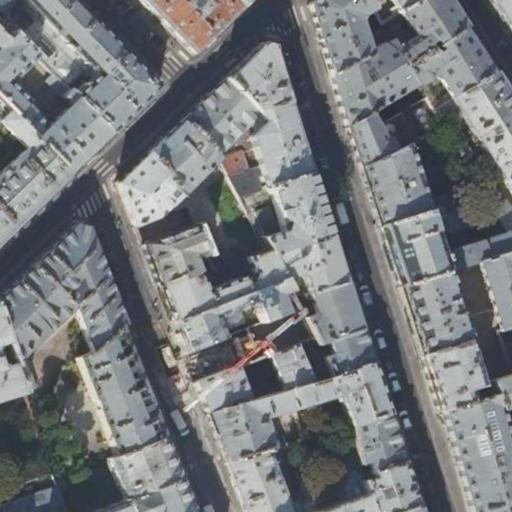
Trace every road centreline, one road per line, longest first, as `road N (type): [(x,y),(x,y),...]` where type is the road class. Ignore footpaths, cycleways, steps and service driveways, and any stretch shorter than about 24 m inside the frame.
road 1 (residential): [(445,511),(283,0)]
road 2 (residential): [(88,182),(216,511)]
road 3 (residential): [(188,87),(88,182)]
road 4 (residential): [(279,0),(188,87)]
road 5 (residential): [(88,182),(0,268)]
road 6 (residential): [(188,87),(101,0)]
